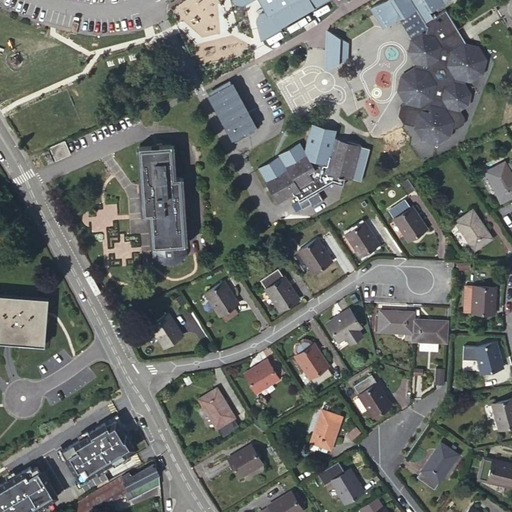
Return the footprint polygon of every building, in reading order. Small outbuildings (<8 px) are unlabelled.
[(234,0),(235,1),(240,4),(244,4),(246,4),(253,0),(260,0),(266,10),(266,12),(262,13),(261,14),(258,19),(258,22),(261,38),(281,27),(280,25),(324,0),(234,0)] [(386,0),(385,1),(372,6),(370,8),(372,7),(384,26),(382,28),(400,17),(401,19),(415,10),(423,23),(431,18),(428,12),(447,0),(386,0)] [(372,7),(370,8),(382,28),(384,26),(372,7)] [(431,18),(423,23),(425,26),(425,27),(423,34),(420,33),(410,40),(406,53),(415,66),(413,71),(400,78),(397,91),(405,103),(400,106),(397,116),(402,124),(413,127),(422,142),(436,145),(449,137),(451,128),(456,129),(463,124),(464,118),(459,110),(468,104),(470,94),(464,85),(465,81),(469,82),(482,74),(485,59),(478,46),(463,43),(461,43),(454,31),(457,29),(444,10),(431,18)] [(415,10),(401,19),(398,20),(409,37),(425,27),(425,26),(423,23),(415,10)] [(325,34),(323,63),(346,64),(348,35),(325,34)] [(242,111),(247,109),(231,82),(210,93),(235,138),(256,126),(251,117),(246,119),(242,111)] [(251,117),(247,109),(242,111),(246,119),(251,117)] [(280,152),(279,153),(281,155),(260,167),(260,166),(267,180),(267,181),(279,202),(296,193),(305,207),(313,202),(315,205),(325,199),(320,190),(335,181),(345,184),(347,176),(353,178),(353,177),(363,178),(364,176),(363,176),(370,149),(371,146),(362,144),(362,143),(336,137),(338,128),(337,128),(337,131),(313,125),(314,122),(313,122),(306,149),(301,140),(301,141),(281,153),(280,152)] [(337,128),(314,122),(313,125),(337,131),(337,128)] [(65,141),(51,147),(57,160),(71,154),(65,141)] [(174,178),(171,146),(139,148),(143,214),(150,213),(152,248),(153,256),(154,259),(155,262),(158,264),(161,265),(163,266),(167,267),(169,267),(172,266),(174,266),(177,265),(179,264),(182,262),(185,258),(186,255),(185,253),(180,177),(174,178)] [(49,150),(44,152),(50,164),(55,161),(49,150)] [(486,174),(496,194),(500,202),(511,195),(511,178),(504,162),(485,172),(486,174)] [(490,198),(496,194),(486,174),(479,177),(490,198)] [(425,229),(405,200),(389,210),(409,240),(425,229)] [(490,238),(471,210),(454,221),(474,250),(490,238)] [(378,244),(363,223),(346,234),(361,256),(378,244)] [(331,261),(317,239),(299,251),(314,273),(331,261)] [(298,299),(278,269),(260,281),(281,311),(298,299)] [(221,314),(233,306),(238,303),(223,281),(206,292),(220,314),(221,314)] [(472,312),(473,286),(463,286),(463,312),(472,312)] [(494,287),(473,286),(472,312),(493,313),(494,287)] [(33,314),(34,299),(0,296),(0,336),(41,340),(43,316),(33,314)] [(44,300),(34,299),(33,314),(43,316),(44,300)] [(237,312),(233,306),(221,314),(225,320),(237,312)] [(361,326),(349,308),(327,323),(338,341),(347,335),(359,327),(361,326)] [(413,319),(413,311),(379,310),(378,331),(405,332),(405,341),(412,341),(412,333),(413,319)] [(183,334),(168,313),(150,325),(165,347),(183,334)] [(437,342),(446,342),(447,320),(413,319),(412,333),(412,341),(420,341),(437,342)] [(359,327),(347,335),(351,342),(364,334),(359,327)] [(295,350),(298,354),(312,345),(309,341),(303,340),(296,344),(295,350)] [(437,350),(437,342),(420,341),(419,350),(437,350)] [(502,366),(495,342),(475,347),(482,372),(502,366)] [(327,365),(313,344),(312,345),(298,354),(296,354),(315,385),(331,375),(326,366),(327,365)] [(274,357),(268,360),(279,378),(285,374),(274,357)] [(279,378),(268,360),(267,359),(245,373),(256,392),(279,378)] [(411,361),(410,377),(419,377),(420,362),(411,361)] [(390,405),(371,375),(354,386),(373,416),(390,405)] [(234,417),(216,388),(200,398),(217,427),(219,427),(224,435),(238,426),(233,418),(234,417)] [(511,425),(511,398),(492,404),(499,429),(511,425)] [(310,441),(319,444),(325,447),(330,448),(341,416),(321,410),(310,441)] [(90,432),(62,449),(80,480),(112,460),(114,463),(126,456),(124,453),(134,447),(126,433),(125,434),(116,419),(107,424),(105,421),(89,431),(90,432)] [(457,454),(440,442),(417,476),(433,488),(457,454)] [(261,462),(250,444),(228,458),(239,477),(261,462)] [(511,485),(511,465),(483,458),(479,477),(511,485)] [(317,474),(318,476),(338,463),(338,462),(317,474)] [(318,476),(324,485),(331,481),(345,503),(363,491),(349,469),(344,472),(338,463),(318,476)] [(132,476),(130,471),(89,494),(91,499),(96,509),(131,490),(132,493),(158,478),(157,475),(159,474),(159,472),(154,464),(132,476)] [(0,511),(36,511),(38,511),(37,509),(58,496),(48,479),(46,481),(37,466),(32,469),(30,465),(0,483),(0,511)] [(296,511),(301,509),(291,492),(259,511),(296,511)] [(382,508),(376,497),(361,507),(363,511),(386,511),(384,508),(382,508)] [(75,511),(89,511),(96,509),(91,499),(74,509),(75,511)]
